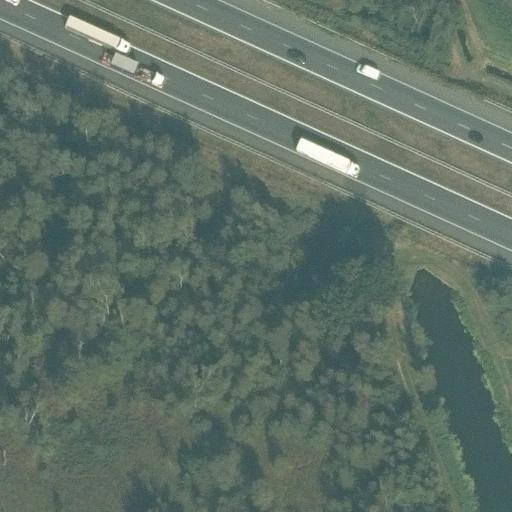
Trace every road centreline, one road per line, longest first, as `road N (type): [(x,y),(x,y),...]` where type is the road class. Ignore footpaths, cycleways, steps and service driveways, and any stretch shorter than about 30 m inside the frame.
road 1 (motorway): [(8,0),(511,226)]
road 2 (track): [(448,511),(390,332),(399,264),(426,260),(461,279),(511,410)]
road 3 (motorway): [(511,140),(202,0)]
